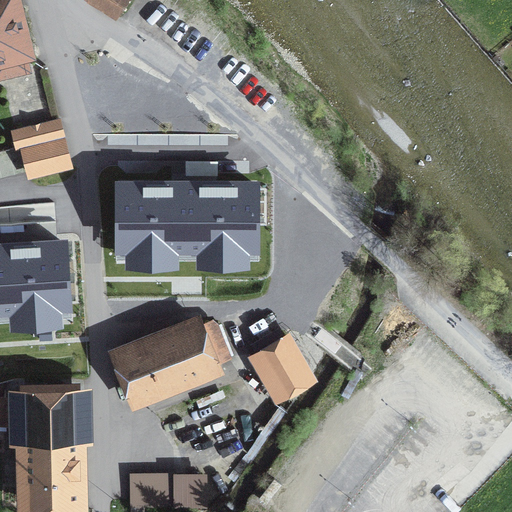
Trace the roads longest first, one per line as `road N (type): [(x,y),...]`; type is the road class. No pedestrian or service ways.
road 1 (residential): [(64,0),(171,62),(511,370)]
road 2 (residential): [(107,511),(95,245),(53,0)]
